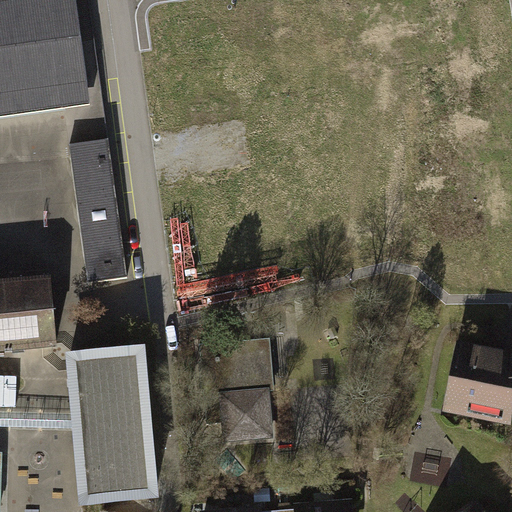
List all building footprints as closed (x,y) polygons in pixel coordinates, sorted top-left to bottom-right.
[(74,0),(0,0),(0,123),(89,111),(74,0)] [(108,147),(68,152),(88,291),(127,285),(108,147)] [(48,287),(0,290),(0,358),(54,354),(48,287)] [(273,445),(269,399),(276,398),(272,346),(201,352),(202,370),(199,371),(202,398),(204,398),(207,433),(225,431),(227,449),(273,445)] [(511,361),(456,350),(444,411),(509,424),(511,413),(511,412),(511,361)] [(155,505),(142,359),(69,365),(82,511),(155,505)] [(0,405),(19,406),(20,375),(0,374),(0,405)] [(354,511),(354,503),(297,508),(297,511),(354,511)]
